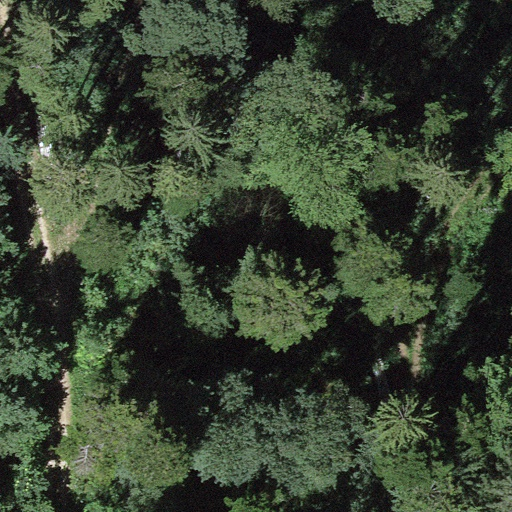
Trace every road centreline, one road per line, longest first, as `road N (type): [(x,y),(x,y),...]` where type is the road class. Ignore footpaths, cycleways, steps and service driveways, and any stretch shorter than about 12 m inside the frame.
road 1 (track): [(57,511),(40,312),(0,114)]
road 2 (track): [(40,312),(76,238),(125,0)]
road 3 (track): [(511,142),(423,288),(404,346)]
